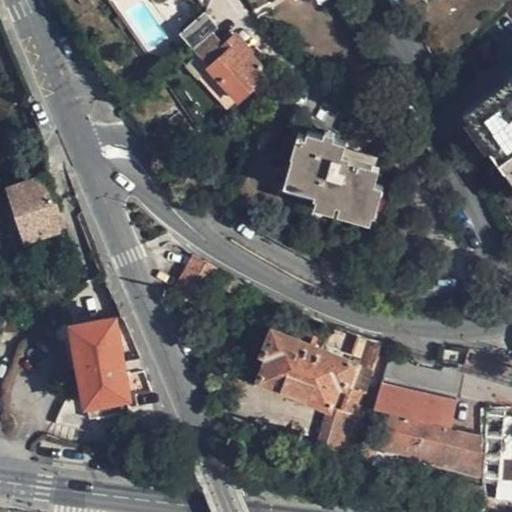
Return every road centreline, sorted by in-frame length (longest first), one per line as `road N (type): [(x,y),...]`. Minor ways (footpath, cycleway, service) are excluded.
road 1 (residential): [(88,157),(119,151),(213,247),(326,309),(427,324),(473,322),(511,305)]
road 2 (unclassified): [(88,157),(234,511)]
road 3 (residential): [(422,129),(300,79),(271,55),(234,0)]
road 4 (secondary): [(0,481),(220,511)]
road 5 (unclassified): [(19,0),(88,157)]
road 6 (residential): [(511,272),(438,142),(422,129)]
road 7 (residential): [(382,0),(431,90),(433,114),(422,129)]
